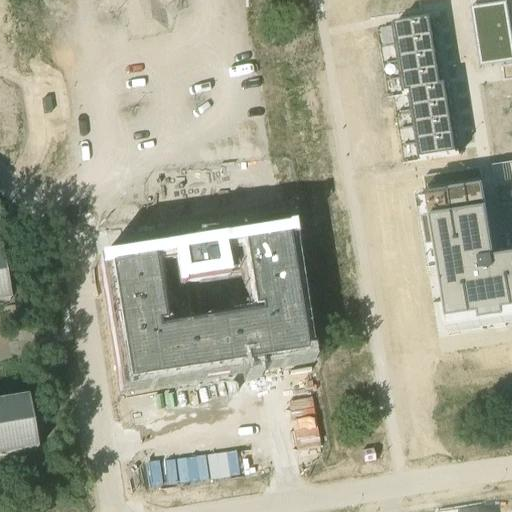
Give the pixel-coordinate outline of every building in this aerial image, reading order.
[(427,22),(391,27),(391,28),(394,46),(435,39),(432,21),(427,22)] [(511,40),(510,27),(498,28),(502,53),(511,51),(511,40)] [(435,39),(394,46),(397,62),(438,56),(435,39)] [(438,56),(397,62),(399,79),(440,72),(438,56)] [(440,72),(399,79),(402,95),(407,95),(448,88),(447,87),(443,87),(440,72)] [(407,95),(402,95),(402,96),(407,96),(409,111),(450,105),(448,88),(407,95)] [(450,105),(409,111),(412,128),(453,121),(450,105)] [(453,121),(412,128),(415,144),(456,138),(453,121)] [(456,138),(415,144),(417,162),(418,162),(459,156),(456,138)] [(480,170),(423,179),(430,225),(424,226),(428,253),(434,252),(447,326),(479,321),(480,331),(482,331),(482,327),(503,324),(503,328),(505,327),(503,317),(511,315),(511,261),(495,265),(480,170)] [(126,389),(306,358),(290,225),(98,256),(126,389)] [(0,303),(9,301),(4,274),(4,273),(0,251),(0,250),(0,303)] [(0,457),(32,451),(33,451),(34,451),(35,451),(36,450),(32,428),(32,427),(27,400),(0,404),(0,457)]
